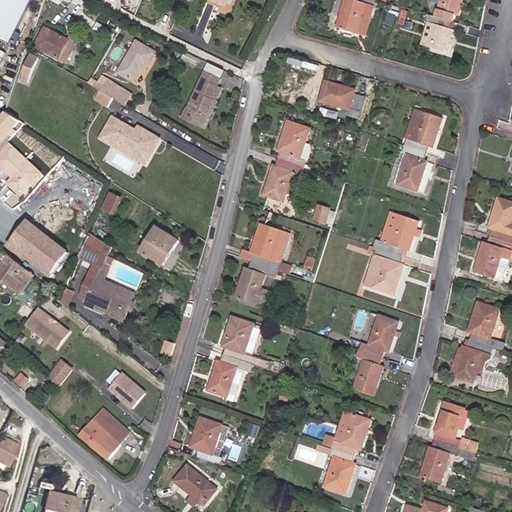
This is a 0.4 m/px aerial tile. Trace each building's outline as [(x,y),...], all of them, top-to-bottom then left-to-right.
[(0,0),(0,39),(16,47),(40,0),(0,0)] [(379,8),(356,0),(349,0),(341,28),(371,37),(379,8)] [(452,12),(459,13),(462,0),(439,0),(435,15),(451,20),(452,12)] [(428,47),(448,53),(454,29),(449,29),(451,20),(435,15),(425,12),(422,22),(433,25),(428,47)] [(417,45),(428,47),(433,25),(422,22),(417,45)] [(82,46),(50,27),(39,49),(71,66),(82,46)] [(163,53),(139,41),(121,76),(138,87),(145,75),(150,78),(163,53)] [(17,83),(25,87),(36,59),(28,55),(18,76),(20,77),(17,83)] [(179,61),(192,68),(195,62),(182,56),(179,61)] [(214,89),(219,78),(204,70),(198,81),(214,89)] [(74,88),(78,80),(66,73),(62,81),(74,88)] [(214,89),(198,81),(181,117),(200,126),(207,112),(214,99),(210,98),(214,89)] [(362,91),(330,81),(324,104),(356,113),(362,91)] [(110,99),(113,94),(96,85),(94,89),(110,99)] [(110,99),(127,108),(133,98),(116,89),(113,94),(110,99)] [(448,120),(420,110),(409,139),(438,150),(448,120)] [(200,126),(203,127),(210,113),(207,112),(200,126)] [(1,124),(20,137),(27,124),(10,114),(1,124)] [(160,140),(138,128),(136,132),(112,119),(100,140),(120,151),(124,144),(138,153),(135,160),(146,165),(151,155),(149,154),(152,149),(154,149),(160,140)] [(315,131),(292,121),(280,153),(306,162),(315,131)] [(0,131),(17,142),(20,137),(1,124),(0,124),(0,131)] [(46,174),(14,144),(0,159),(0,164),(16,180),(12,184),(27,197),(46,174)] [(434,163),(412,154),(401,186),(424,194),(434,163)] [(300,173),(278,165),(267,196),(289,204),(293,193),(300,173)] [(109,211),(120,216),(127,200),(117,196),(109,211)] [(511,241),(511,223),(509,223),(511,213),(511,211),(511,202),(495,198),(488,226),(494,227),(492,235),(511,241)] [(335,209),(321,205),(317,221),(330,225),(335,209)] [(423,222),(394,212),(386,241),(414,252),(420,237),(425,239),(426,232),(422,230),(423,222)] [(248,250),(246,257),(258,261),(279,269),(291,273),(293,266),(281,262),(282,260),(276,257),(285,227),(264,219),(252,251),(248,250)] [(26,222),(7,246),(48,278),(67,254),(26,222)] [(184,241),(162,227),(145,251),(169,266),(184,241)] [(282,260),(293,229),(285,227),(276,257),(282,260)] [(116,250),(88,232),(78,256),(95,266),(104,271),(116,250)] [(493,244),(488,242),(479,273),(500,281),(509,249),(493,244)] [(39,276),(5,250),(0,258),(0,278),(26,297),(39,276)] [(409,266),(378,255),(367,285),(399,297),(409,266)] [(312,270),(315,263),(308,261),(305,268),(312,270)] [(107,273),(104,271),(95,266),(91,274),(104,280),(107,273)] [(272,275),(250,268),(240,296),(270,308),(274,291),(268,289),(272,275)] [(104,280),(91,274),(82,295),(82,299),(88,302),(86,306),(93,309),(95,304),(106,309),(122,317),(125,310),(129,312),(137,295),(104,280)] [(60,299),(69,310),(77,291),(66,286),(60,299)] [(40,311),(44,306),(33,296),(29,301),(40,311)] [(33,318),(40,311),(29,301),(22,307),(33,318)] [(506,309),(482,301),(471,334),(496,341),(506,309)] [(75,331),(44,308),(29,327),(61,350),(75,331)] [(106,309),(104,313),(124,323),(129,312),(125,310),(122,317),(106,309)] [(406,323),(383,315),(373,345),(367,343),(365,350),(388,358),(390,352),(396,354),(406,323)] [(267,362),(249,356),(258,327),(234,319),(225,346),(229,347),(226,356),(244,362),(265,369),(267,362)] [(466,349),(464,348),(456,376),(479,384),(484,373),(488,374),(491,360),(495,361),(496,356),(467,345),(466,349)] [(236,369),(241,371),(244,362),(226,356),(223,365),(216,362),(207,390),(227,397),(236,369)] [(77,368),(66,359),(51,378),(62,387),(77,368)] [(391,367),(366,359),(357,389),(380,398),(391,367)] [(29,380),(20,373),(14,380),(22,388),(29,380)] [(151,393),(127,373),(113,390),(137,411),(151,393)] [(470,409),(450,402),(441,434),(461,439),(470,409)] [(127,438),(131,433),(102,410),(97,415),(102,418),(127,438)] [(375,420),(349,411),(341,439),(331,436),(328,445),(338,449),(340,443),(367,455),(375,420)] [(83,441),(93,429),(102,418),(97,415),(79,437),(83,441)] [(228,425),(204,417),(193,449),(217,457),(228,425)] [(108,461),(127,438),(102,418),(93,429),(97,432),(87,443),(108,461)] [(83,441),(87,443),(97,432),(93,429),(83,441)] [(22,445),(4,436),(0,443),(0,461),(11,468),(22,445)] [(456,454),(435,447),(426,478),(446,484),(456,454)] [(363,466),(338,457),(328,489),(352,498),(363,466)] [(222,489),(192,465),(178,481),(208,506),(222,489)] [(0,490),(0,511),(9,496),(0,490)] [(80,511),(83,499),(51,491),(47,509),(59,511),(80,511)] [(424,509),(408,504),(404,511),(448,511),(450,507),(426,500),(424,509)]
